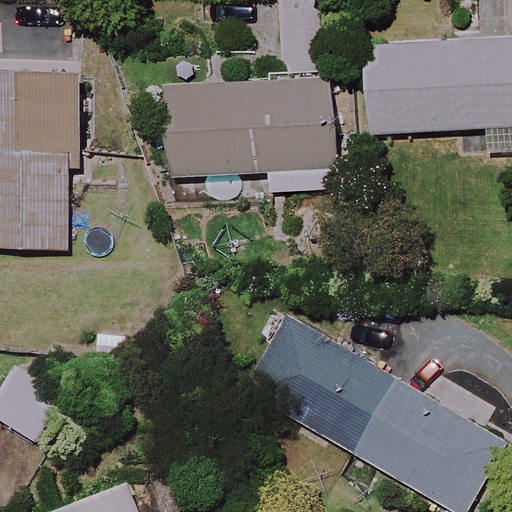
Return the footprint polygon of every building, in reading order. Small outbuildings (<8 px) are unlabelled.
[(511,151),(511,38),(369,49),(375,136),(490,128),(492,153),(511,151)] [(85,79),(0,76),(0,248),(69,251),(72,166),(82,166),(85,79)] [(343,190),(334,77),(168,91),(175,180),(272,172),(274,196),(343,190)] [(472,511),(511,446),(291,316),(247,391),(453,511),(472,511)] [(67,394),(20,366),(0,398),(0,419),(39,442),(67,394)] [(139,511),(129,485),(59,511),(139,511)]
